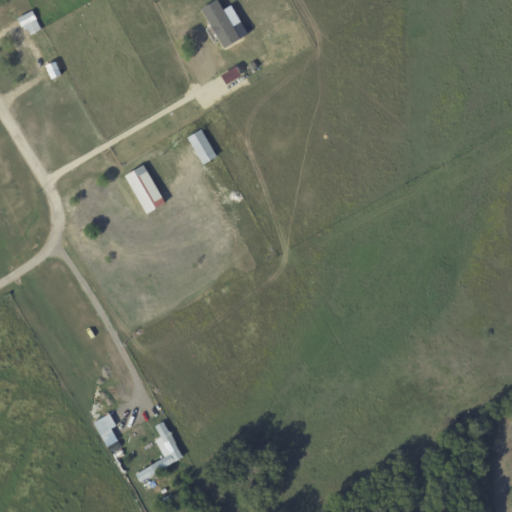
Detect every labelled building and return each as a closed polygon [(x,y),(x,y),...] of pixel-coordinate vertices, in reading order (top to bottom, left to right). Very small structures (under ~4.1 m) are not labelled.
[(221,0),(205,8),(223,49),(240,42),(221,0)] [(42,29),(33,11),(19,18),(29,37),(42,29)] [(189,137),(202,166),(217,159),(204,130),(189,137)] [(126,177),(147,216),(167,205),(145,166),(126,177)] [(116,427),(111,415),(95,421),(105,448),(119,442),(113,428),(116,427)] [(171,454),(137,474),(141,482),(185,457),(165,422),(156,427),(171,454)]
